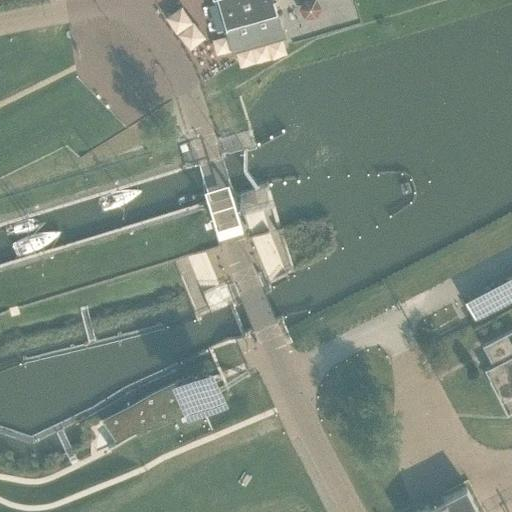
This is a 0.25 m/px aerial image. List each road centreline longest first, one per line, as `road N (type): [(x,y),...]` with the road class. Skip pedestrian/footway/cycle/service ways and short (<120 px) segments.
road 1 (tertiary): [(351,511),(241,272),(180,71),(163,43),(124,9)]
road 2 (track): [(300,413),(180,463),(97,511)]
road 3 (tertiary): [(124,9),(103,5),(0,25)]
